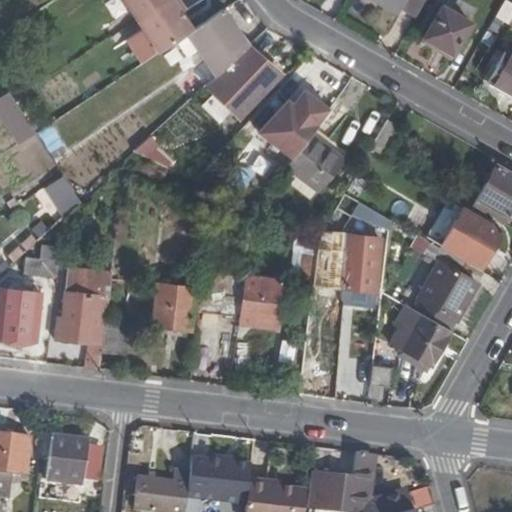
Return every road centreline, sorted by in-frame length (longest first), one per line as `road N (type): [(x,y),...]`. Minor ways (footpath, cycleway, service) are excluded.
road 1 (tertiary): [(446,436),(124,397)]
road 2 (residential): [(511,145),(265,0)]
road 3 (residential): [(446,436),(511,304)]
road 4 (tertiary): [(124,397),(0,380)]
